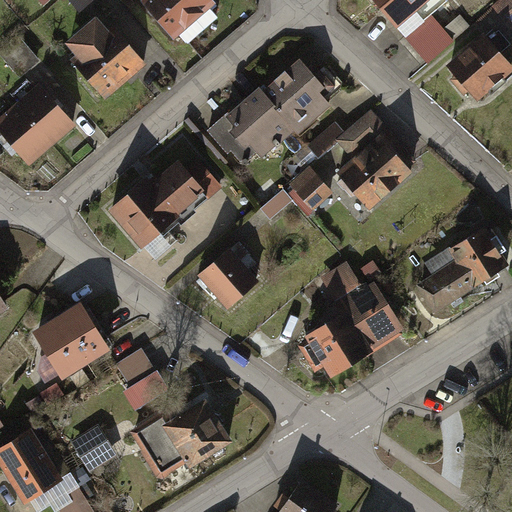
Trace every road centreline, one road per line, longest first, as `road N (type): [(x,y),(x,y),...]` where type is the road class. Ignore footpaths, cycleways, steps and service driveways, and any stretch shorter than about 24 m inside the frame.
road 1 (residential): [(36,213),(332,429)]
road 2 (residential): [(282,0),(36,213)]
road 3 (residential): [(511,202),(304,0)]
road 4 (residential): [(332,429),(511,316)]
road 5 (residential): [(200,511),(332,429)]
road 6 (residential): [(332,429),(441,511)]
